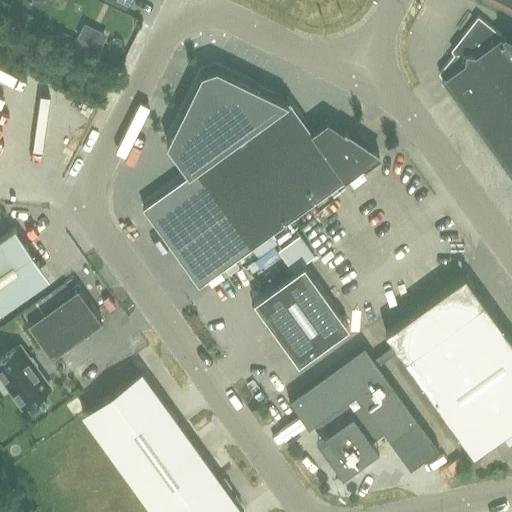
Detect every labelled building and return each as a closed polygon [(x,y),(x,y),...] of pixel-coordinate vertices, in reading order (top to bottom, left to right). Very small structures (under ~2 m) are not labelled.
[(478,15),(461,36),(464,41),(439,73),(511,173),(511,35),(504,31),(500,33),(478,15)] [(189,173),(143,206),(199,284),(247,249),(379,153),(363,142),(364,141),(357,131),(352,135),(328,119),(312,130),(290,100),(288,101),(217,66),(202,71),(167,142),(189,173)] [(410,195),(417,205),(435,194),(428,183),(410,195)] [(338,235),(358,263),(377,249),(357,222),(338,235)] [(0,311),(49,277),(15,227),(0,238),(0,311)] [(299,361),(310,353),(348,326),(304,264),(254,299),(299,361)] [(386,329),(405,356),(473,451),(511,423),(511,337),(465,272),(386,329)] [(103,321),(95,310),(78,286),(27,322),(52,357),(103,321)] [(317,420),(325,432),(317,438),(343,474),(379,448),(373,439),(384,431),(411,468),(439,448),(365,344),(289,399),(309,427),(317,420)] [(22,407),(50,387),(20,345),(0,358),(0,385),(4,392),(9,388),(22,407)] [(141,370),(82,413),(153,511),(241,511),(243,511),(141,370)]
